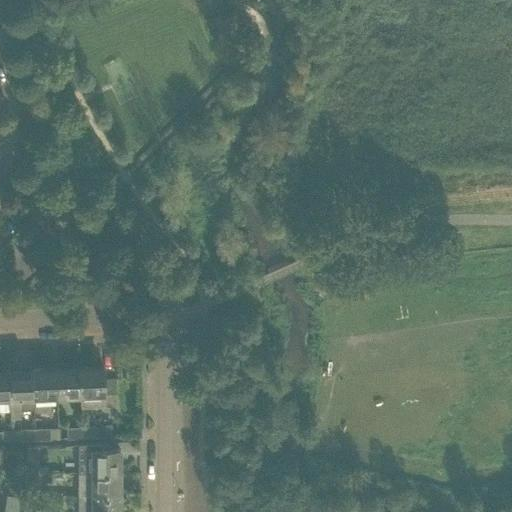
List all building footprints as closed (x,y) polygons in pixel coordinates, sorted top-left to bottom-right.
[(80,406),(94,406),(114,405),(113,377),(102,378),(102,366),(78,367),(79,395),(80,406)] [(79,395),(78,367),(55,368),(56,396),(79,395)] [(55,368),(32,369),(33,397),(56,396),(55,368)] [(32,369),(8,370),(9,398),(10,417),(19,416),(19,409),(33,409),(33,397),(32,369)] [(0,398),(9,398),(8,370),(0,370),(0,398)] [(100,422),(100,435),(112,434),(111,421),(100,422)] [(81,436),(81,426),(67,426),(67,436),(81,436)] [(81,426),(81,436),(96,436),(95,426),(81,426)] [(48,427),(34,428),(35,439),(49,438),(48,427)] [(34,428),(20,428),(21,439),(21,440),(35,439),(34,428)] [(80,442),(80,472),(84,472),(92,472),(119,472),(119,448),(107,448),(107,442),(80,442)] [(27,445),(26,471),(36,471),(37,444),(27,445)] [(26,471),(26,486),(35,487),(36,481),(47,481),(48,471),(36,471),(26,471)] [(84,472),(80,472),(80,495),(92,495),(119,496),(119,472),(92,472),(84,472)] [(17,511),(18,496),(6,494),(3,511),(17,511)] [(92,495),(80,495),(80,511),(118,511),(119,496),(92,495)] [(24,511),(34,511),(35,504),(25,503),(24,511)]
